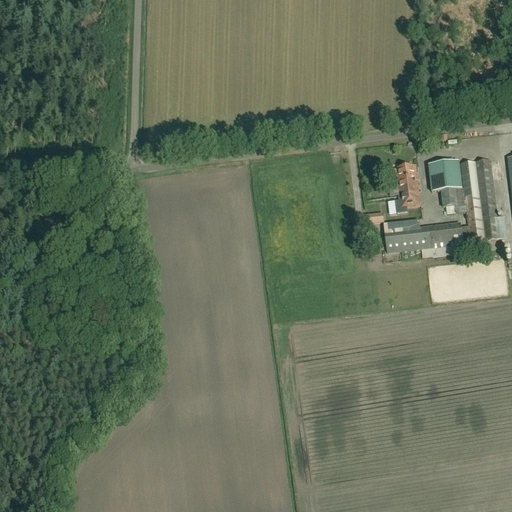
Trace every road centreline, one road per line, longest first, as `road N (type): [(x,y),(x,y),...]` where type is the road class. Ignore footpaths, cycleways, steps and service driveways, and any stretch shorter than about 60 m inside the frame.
road 1 (unclassified): [(133,170),(511,120)]
road 2 (unclassified): [(133,170),(138,0)]
road 3 (unclassified): [(0,187),(133,170)]
